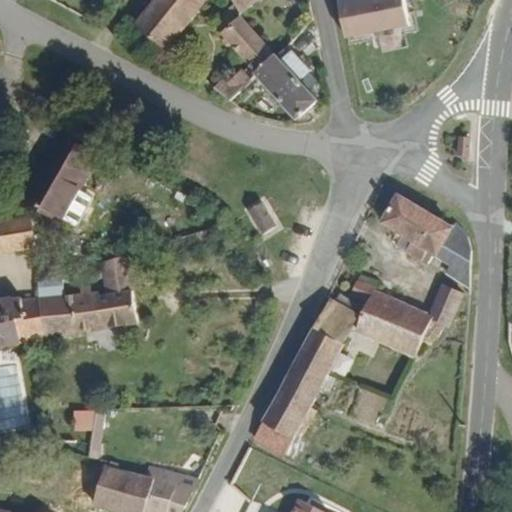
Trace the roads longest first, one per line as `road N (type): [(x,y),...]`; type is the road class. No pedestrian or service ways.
road 1 (residential): [(206,511),(377,155)]
road 2 (residential): [(0,12),(253,138),(351,150)]
road 3 (unclassified): [(490,325),(469,511)]
road 4 (unclassified): [(503,52),(491,222)]
road 5 (residential): [(503,52),(377,155)]
road 6 (residential): [(326,0),(351,150)]
road 7 (residential): [(377,155),(491,222)]
